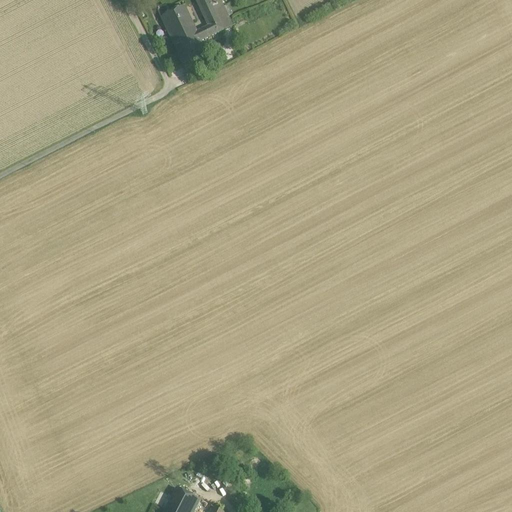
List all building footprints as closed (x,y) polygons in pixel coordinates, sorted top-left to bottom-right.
[(219,0),(199,0),(198,1),(210,26),(215,35),(220,32),(224,31),(217,17),(226,13),(219,0)] [(165,5),(157,9),(161,18),(170,14),(165,5)] [(170,14),(161,18),(173,42),(182,38),(184,41),(188,39),(189,43),(200,37),(197,29),(185,6),(170,14)] [(226,13),(217,17),(224,31),(232,26),(226,13)] [(200,37),(189,43),(188,39),(184,41),(182,38),(173,42),(183,64),(207,52),(204,46),(202,41),(215,35),(210,26),(203,29),(202,27),(197,29),(200,37)] [(215,35),(202,41),(204,46),(222,38),(220,32),(215,35)] [(194,511),(200,500),(177,489),(164,511),(194,511)]
